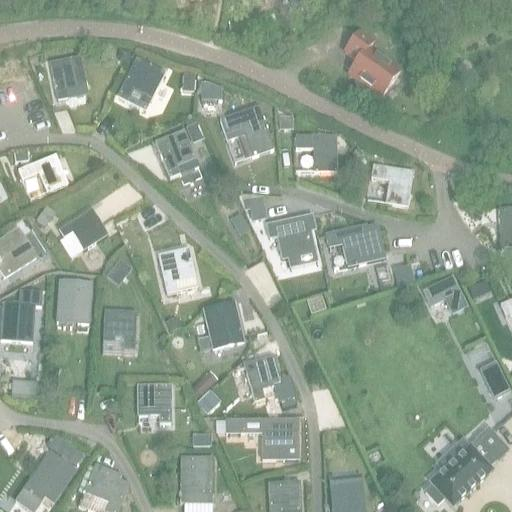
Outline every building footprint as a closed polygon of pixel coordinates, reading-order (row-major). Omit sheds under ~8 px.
[(369,51),(374,45),(359,34),(342,56),(354,65),(345,78),(380,103),(401,74),(369,51)] [(119,55),(119,65),(129,65),(129,55),(119,55)] [(49,66),(57,104),(67,102),(65,93),(85,89),(79,60),(49,66)] [(118,98),(127,102),(131,93),(150,103),(163,76),(135,62),(118,98)] [(182,95),(193,95),(194,77),(183,77),(182,95)] [(206,86),(201,86),(201,104),(220,104),(220,92),(206,86)] [(257,108),(218,122),(222,133),(226,145),(244,139),(252,161),(272,154),(261,119),(257,108)] [(291,120),(278,120),(278,134),(291,134),(291,120)] [(197,126),(185,131),(192,147),(203,142),(197,126)] [(156,147),(170,183),(179,180),(176,170),(195,164),(185,136),(156,147)] [(314,176),(335,176),(335,139),(294,139),(295,153),(314,153),(314,176)] [(351,158),(356,163),(363,157),(357,151),(351,158)] [(26,154),(13,156),(14,165),(27,163),(26,154)] [(16,172),(20,182),(38,175),(46,195),(66,187),(54,158),(16,172)] [(385,208),(407,211),(412,175),(372,168),(370,181),(389,185),(385,208)] [(260,198),(241,201),(244,211),(248,210),(251,222),(264,219),(260,198)] [(35,224),(45,231),(55,216),(45,210),(35,224)] [(511,210),(498,212),(499,225),(511,223),(511,210)] [(59,231),(75,256),(105,237),(89,212),(59,231)] [(239,218),(228,224),(238,240),(248,234),(239,218)] [(306,219),(267,228),(270,241),(277,239),(282,262),(287,261),(293,260),(314,255),(310,234),(314,233),(311,218),(306,219)] [(365,228),(325,237),(327,250),(342,246),(347,270),(351,269),(373,264),(384,262),(376,227),(365,229),(365,228)] [(0,261),(3,268),(0,269),(0,275),(2,279),(34,259),(24,241),(18,231),(0,241),(0,261)] [(33,235),(24,241),(34,259),(44,253),(33,235)] [(189,254),(159,260),(167,298),(176,296),(196,291),(195,282),(189,254)] [(119,263),(106,280),(118,289),(131,272),(119,263)] [(388,268),(375,271),(380,295),(393,290),(388,268)] [(451,277),(421,292),(429,309),(460,293),(451,277)] [(485,283),(467,291),(472,303),(490,295),(485,283)] [(56,320),(87,323),(90,288),(59,286),(56,320)] [(0,343),(0,347),(32,349),(35,313),(41,313),(42,298),(19,297),(18,310),(3,309),(0,343)] [(321,299),(306,304),(311,318),(326,313),(321,299)] [(511,301),(498,307),(503,319),(511,315),(511,301)] [(234,308),(205,314),(211,339),(213,350),(214,352),(223,350),(243,346),(241,337),(234,308)] [(123,340),(122,352),(132,353),(135,316),(104,313),(101,344),(113,345),(114,339),(123,340)] [(175,320),(165,325),(169,335),(180,331),(175,320)] [(211,339),(198,342),(201,353),(213,350),(211,339)] [(273,359),(244,368),(255,405),(264,403),(261,393),(274,390),(280,413),(295,409),(293,401),(295,400),(289,381),(280,383),(273,359)] [(494,366),(480,373),(494,402),(508,395),(494,366)] [(209,375),(189,395),(197,403),(217,383),(209,375)] [(12,384),(11,397),(34,399),(35,385),(12,384)] [(169,388),(137,389),(138,418),(146,418),(146,414),(158,414),(158,427),(170,427),(169,388)] [(297,423),(225,424),(225,438),(261,438),(261,465),(297,464),(297,423)] [(437,467),(442,473),(427,486),(430,489),(423,495),(437,510),(444,503),(452,511),(493,474),(489,470),(495,465),(497,466),(509,454),(488,431),(475,443),(477,444),(471,450),(469,448),(467,449),(462,444),(437,467)] [(54,438),(46,449),(57,456),(64,445),(54,438)] [(192,438),(192,450),(209,450),(209,439),(192,438)] [(50,456),(24,493),(42,506),(45,502),(54,508),(77,475),(50,456)] [(180,462),(181,503),(181,507),(210,507),(210,502),(209,461),(180,462)] [(83,497),(108,507),(106,511),(115,511),(124,492),(115,488),(118,478),(94,468),(83,497)] [(362,511),(359,478),(327,481),(330,511),(362,511)] [(267,496),(266,496),(267,511),(299,511),(297,484),(276,486),(266,487),(267,496)]
